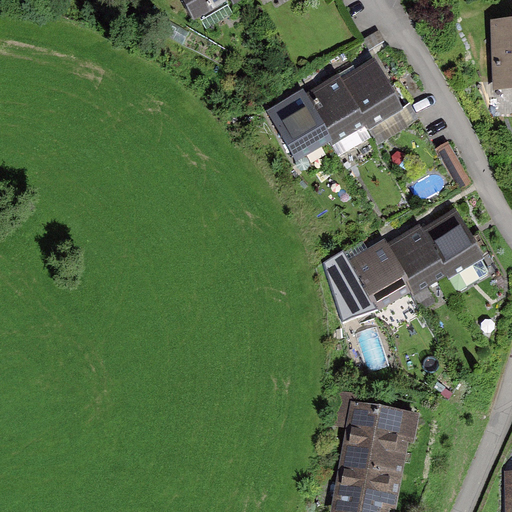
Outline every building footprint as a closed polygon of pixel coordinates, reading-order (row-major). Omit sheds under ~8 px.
[(183,0),(194,19),(225,0),(183,0)] [(511,27),(492,28),(493,97),(511,96),(511,27)] [(377,59),(344,80),(362,109),(358,111),(367,124),(370,130),(407,107),(377,59)] [(362,109),(344,80),(340,73),(308,92),(327,124),(322,127),(330,141),(333,145),(367,124),(358,111),(362,109)] [(327,124),(308,92),(305,86),(265,109),(296,161),(330,141),(322,127),(327,124)] [(473,183),(448,141),(436,149),(461,190),(473,183)] [(486,256),(458,209),(425,228),(443,258),(439,260),(448,275),(449,278),(486,256)] [(443,258),(425,228),(422,222),(389,242),(408,273),(403,277),(411,291),(414,295),(448,275),(439,260),(443,258)] [(379,309),(411,291),(403,277),(408,273),(389,242),(386,237),(351,259),(344,248),(324,262),(343,323),(379,309)] [(420,412),(356,401),(357,394),(337,390),(331,426),(346,428),(331,511),(391,511),(392,507),(398,508),(410,439),(415,440),(420,412)]
